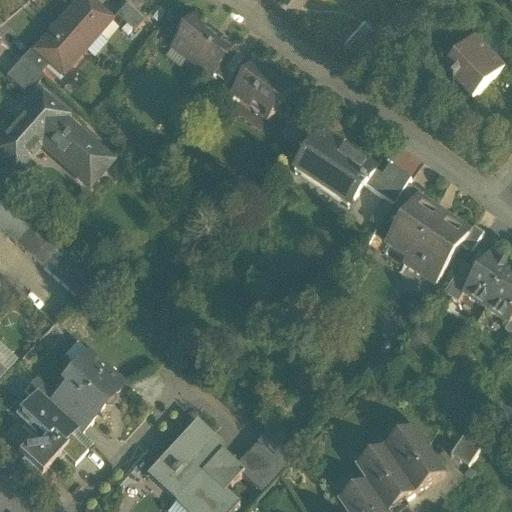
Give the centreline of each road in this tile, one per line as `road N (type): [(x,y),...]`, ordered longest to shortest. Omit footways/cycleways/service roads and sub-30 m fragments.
road 1 (residential): [(230,0),(487,191)]
road 2 (residential): [(81,511),(189,387),(228,423)]
